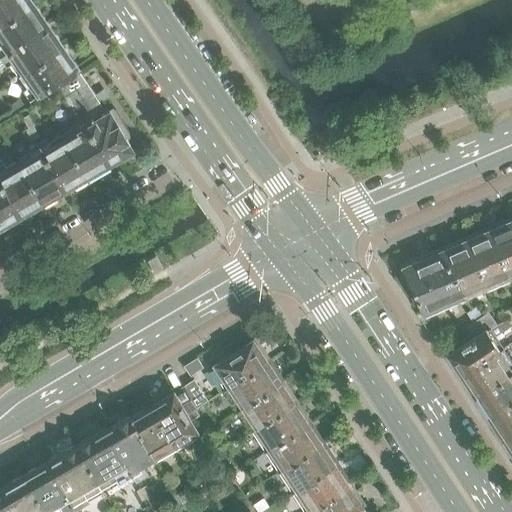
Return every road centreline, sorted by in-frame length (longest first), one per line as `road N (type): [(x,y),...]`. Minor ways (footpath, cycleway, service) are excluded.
road 1 (secondary): [(498,511),(312,233)]
road 2 (tertiary): [(0,422),(281,250)]
road 3 (secondary): [(281,250),(456,506)]
road 4 (secondary): [(312,233),(145,0)]
road 5 (residential): [(211,152),(0,277)]
road 6 (residential): [(312,233),(511,146)]
road 7 (secondary): [(104,0),(211,152)]
road 8 (secondary): [(211,152),(281,250)]
